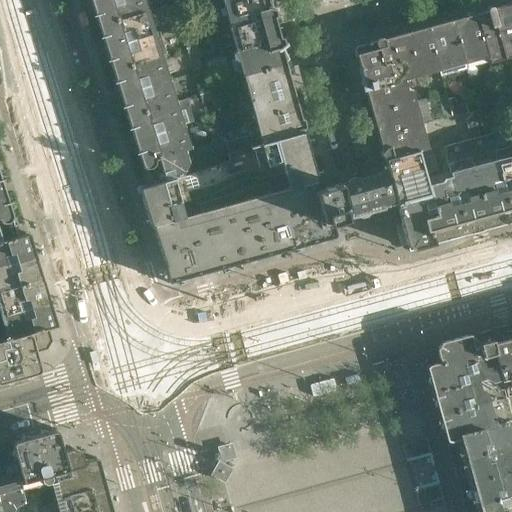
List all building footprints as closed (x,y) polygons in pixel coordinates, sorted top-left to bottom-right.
[(143,11),(139,0),(98,0),(91,2),(99,25),(143,11)] [(272,16),(267,0),(240,0),(227,4),(233,27),(272,16)] [(511,3),(476,14),(486,53),(489,63),(511,56),(511,3)] [(150,34),(143,11),(99,25),(106,48),(150,34)] [(486,53),(476,14),(452,20),(463,59),(486,53)] [(279,39),(272,16),(233,27),(240,50),(279,39)] [(463,59),(452,20),(429,27),(439,65),(463,59)] [(205,35),(202,24),(192,27),(194,33),(195,37),(205,35)] [(439,65),(429,27),(406,33),(416,72),(439,65)] [(196,41),(195,37),(194,33),(184,36),(187,48),(197,45),(196,41)] [(418,78),(416,72),(406,33),(377,41),(383,63),(388,62),(394,84),(404,81),(418,78)] [(157,57),(150,34),(106,48),(113,71),(157,57)] [(210,54),(206,39),(196,41),(197,45),(199,54),(200,56),(210,54)] [(285,62),(279,39),(240,50),(246,73),(285,62)] [(394,84),(388,62),(383,63),(377,41),(364,45),(356,58),(365,92),(394,84)] [(199,54),(197,45),(187,48),(189,57),(199,54)] [(164,80),(157,57),(113,71),(120,94),(164,80)] [(219,78),(214,57),(201,60),(204,69),(207,82),(219,78)] [(291,86),(285,62),(246,73),(253,96),(291,86)] [(210,91),(208,84),(207,82),(204,69),(194,72),(200,94),(210,91)] [(171,103),(164,80),(120,94),(127,117),(171,103)] [(226,103),(220,80),(208,84),(210,91),(214,107),(226,103)] [(410,104),(404,81),(394,84),(365,92),(372,115),(410,104)] [(298,109),(291,86),(253,96),(259,119),(298,109)] [(216,114),(214,107),(210,91),(200,94),(200,96),(195,97),(201,119),(216,114)] [(477,111),(474,102),(451,108),(454,117),(477,111)] [(178,126),(171,103),(127,117),(134,140),(178,126)] [(417,127),(410,104),(372,115),(378,138),(417,127)] [(304,132),(298,109),(259,119),(265,142),(304,132)] [(496,127),(492,111),(478,115),(479,119),(482,131),(496,127)] [(482,131),(479,119),(471,121),(474,133),(482,131)] [(186,149),(178,126),(134,140),(142,163),(184,149),(184,150),(186,149)] [(423,151),(417,127),(378,138),(384,161),(419,152),(423,151)] [(223,137),(220,130),(220,129),(210,132),(212,140),(223,137)] [(310,155),(304,132),(265,142),(272,166),(310,155)] [(473,166),(467,145),(466,139),(443,145),(450,173),(464,224),(488,218),(473,166)] [(511,212),(496,160),(482,164),(481,158),(493,155),(489,139),(467,145),(473,166),(488,218),(511,212)] [(332,223),(365,214),(397,205),(397,206),(431,196),(426,179),(419,152),(384,161),(387,171),(355,180),(320,190),(310,155),(272,166),(265,142),(227,153),(229,162),(214,166),(218,180),(172,193),(168,180),(149,185),(149,186),(143,188),(143,187),(138,189),(140,194),(151,228),(153,227),(166,267),(163,268),(164,270),(163,270),(166,281),(167,281),(168,283),(336,237),(332,223)] [(181,176),(188,163),(184,150),(184,149),(142,163),(149,185),(168,180),(181,176)] [(511,211),(511,155),(496,160),(511,212),(511,211)] [(464,224),(450,173),(426,179),(431,196),(440,231),(442,231),(464,224)] [(0,217),(11,214),(7,201),(4,191),(0,192),(0,217)] [(440,231),(431,196),(397,206),(408,247),(414,250),(435,245),(433,238),(443,235),(442,231),(440,231)] [(18,236),(15,228),(11,214),(0,217),(0,243),(18,237),(18,236)] [(0,267),(36,257),(28,233),(18,236),(18,237),(0,243),(0,267)] [(0,293),(43,280),(36,257),(0,267),(0,293)] [(50,303),(43,280),(0,293),(0,298),(6,316),(50,303)] [(57,326),(50,303),(6,316),(12,339),(13,339),(46,329),(46,330),(57,326)] [(0,382),(41,372),(35,352),(35,350),(41,349),(44,350),(51,337),(48,336),(46,330),(46,329),(13,339),(12,339),(0,342),(0,382)] [(501,373),(492,341),(473,346),(469,335),(440,343),(436,349),(440,362),(426,366),(433,392),(500,373),(501,373)] [(511,395),(511,335),(492,341),(501,373),(500,373),(507,397),(511,395)] [(507,397),(500,373),(433,392),(440,415),(506,397),(507,397)] [(511,420),(511,418),(506,397),(440,415),(446,439),(510,421),(510,422),(511,420)] [(511,445),(511,429),(510,422),(510,421),(446,439),(453,462),(511,445)] [(112,511),(97,457),(83,461),(82,456),(83,454),(70,446),(69,449),(63,450),(57,429),(11,441),(17,463),(13,464),(14,467),(18,484),(22,498),(24,503),(19,511),(112,511)] [(223,464),(225,460),(232,459),(235,454),(233,448),(228,445),(222,447),(219,451),(212,453),(214,460),(211,465),(216,467),(211,475),(224,482),(232,469),(223,464)] [(511,470),(511,445),(453,462),(459,485),(511,470)] [(434,463),(417,466),(419,484),(437,481),(434,463)] [(22,498),(18,484),(14,467),(4,469),(5,474),(0,475),(0,511),(3,511),(13,510),(15,505),(20,504),(22,498)] [(511,470),(459,485),(465,508),(511,495),(511,470)] [(511,511),(511,495),(465,508),(466,511),(511,511)]
